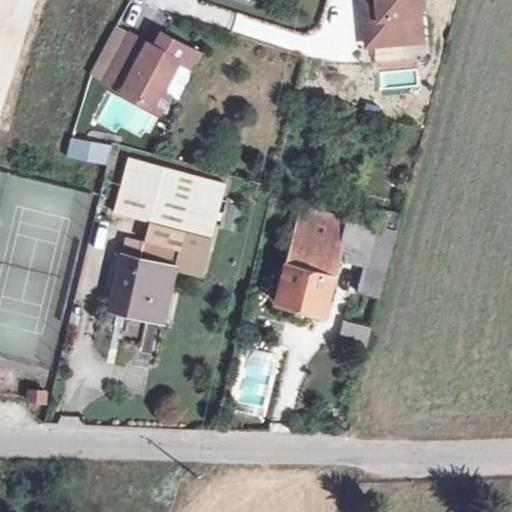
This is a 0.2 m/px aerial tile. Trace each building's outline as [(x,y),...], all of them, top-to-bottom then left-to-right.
[(0,0),(0,112),(35,0),(0,0)] [(419,21),(417,0),(377,0),(378,4),(378,13),(364,14),(367,51),(410,47),(408,22),(419,21)] [(363,5),(364,14),(378,13),(378,4),(363,5)] [(422,46),(419,21),(408,22),(410,47),(422,46)] [(162,39),(154,35),(148,48),(155,51),(162,39)] [(148,48),(131,39),(106,86),(161,115),(171,97),(164,94),(177,69),(186,52),(162,39),(155,51),(148,48)] [(186,52),(177,69),(191,76),(199,59),(186,52)] [(26,114),(18,152),(54,159),(57,143),(40,140),(45,117),(26,114)] [(74,137),(70,155),(78,157),(82,138),(74,137)] [(82,138),(78,157),(108,162),(113,144),(82,138)] [(127,169),(122,188),(214,209),(217,192),(127,169)] [(214,209),(122,188),(114,223),(180,238),(176,256),(148,250),(144,266),(125,262),(112,311),(163,324),(175,275),(198,280),(214,209)] [(338,259),(348,221),(301,209),(275,313),(300,320),(303,311),(322,316),(338,259)] [(338,259),(372,268),(381,230),(348,221),(338,259)] [(401,235),(381,230),(372,268),(366,293),(383,298),(401,235)] [(369,351),(375,328),(351,322),(344,345),(369,351)] [(48,403),(49,388),(29,387),(28,401),(48,403)]
